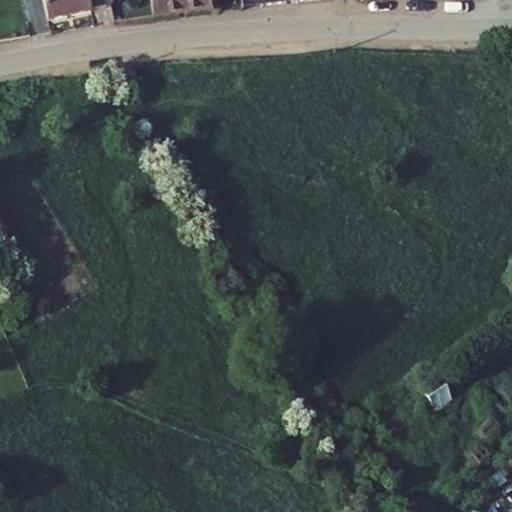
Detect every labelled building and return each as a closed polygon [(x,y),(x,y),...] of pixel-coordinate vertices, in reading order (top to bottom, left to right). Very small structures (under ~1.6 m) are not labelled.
[(43,0),(47,20),(111,12),(109,0),(43,0)] [(145,0),(149,22),(207,13),(206,6),(234,5),(231,0),(145,0)] [(256,0),(236,0),(238,14),(257,13),(256,0)] [(256,0),(257,13),(328,9),(325,0),(256,0)] [(355,0),(358,13),(396,7),(394,0),(355,0)]
